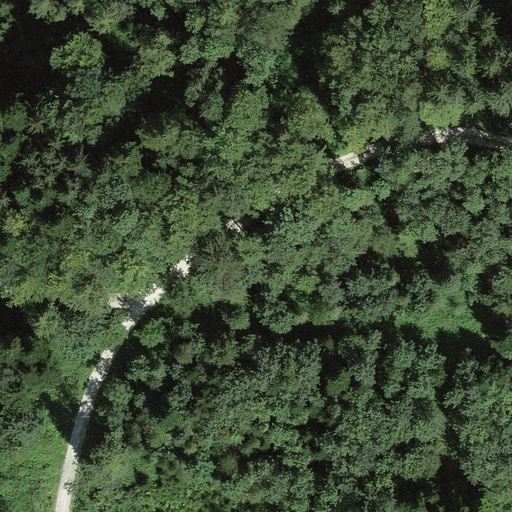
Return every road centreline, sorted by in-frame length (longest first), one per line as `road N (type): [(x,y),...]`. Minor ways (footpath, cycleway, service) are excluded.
road 1 (track): [(134,308),(287,188),(373,148),(422,136),(511,149)]
road 2 (track): [(60,511),(93,381),(134,308)]
road 3 (track): [(0,285),(134,308)]
